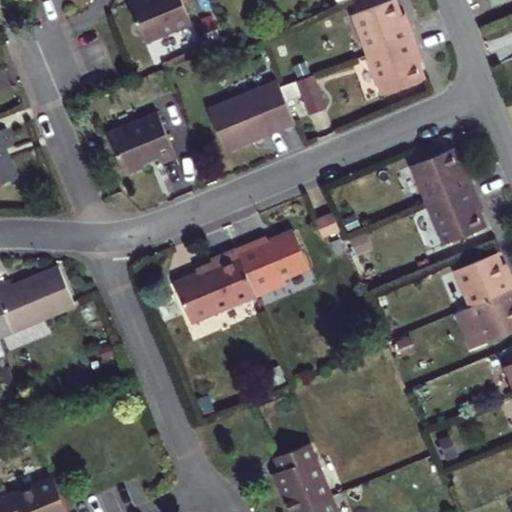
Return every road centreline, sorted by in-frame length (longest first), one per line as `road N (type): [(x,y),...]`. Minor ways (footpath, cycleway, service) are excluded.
road 1 (residential): [(484,88),(150,229),(97,237)]
road 2 (residential): [(97,237),(204,489)]
road 3 (residential): [(97,237),(30,71),(73,54)]
